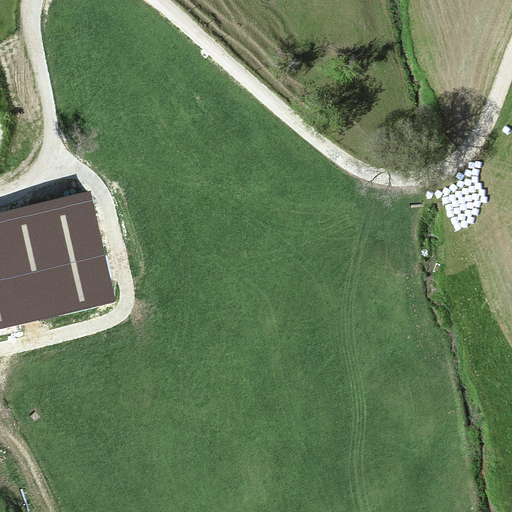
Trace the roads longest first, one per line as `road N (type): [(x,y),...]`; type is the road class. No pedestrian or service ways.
road 1 (unclassified): [(154,0),(333,153),(390,180),(453,164),(482,125),(511,52)]
road 2 (track): [(52,152),(99,178),(118,222),(128,306),(102,322),(37,339),(5,356),(0,369)]
road 3 (unclassified): [(0,192),(20,187),(52,152),(31,0)]
